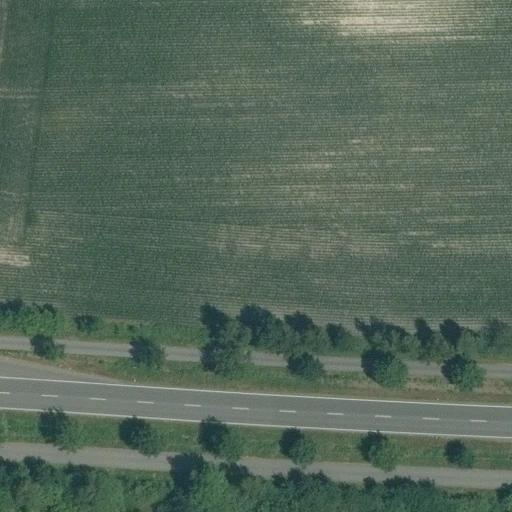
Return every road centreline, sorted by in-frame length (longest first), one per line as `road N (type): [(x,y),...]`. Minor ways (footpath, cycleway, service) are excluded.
road 1 (unclassified): [(511,484),(0,455)]
road 2 (unclassified): [(0,341),(511,369)]
road 3 (primary): [(511,427),(7,396)]
